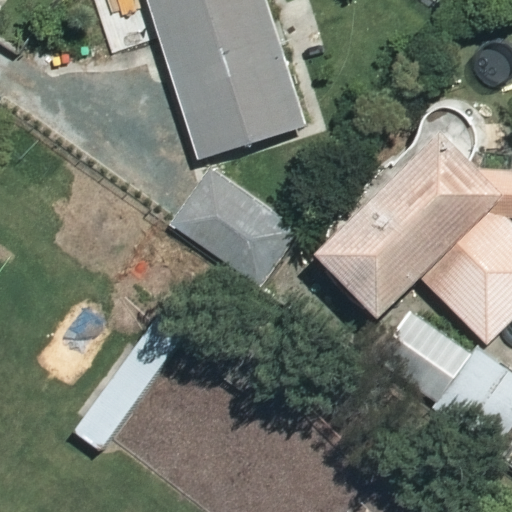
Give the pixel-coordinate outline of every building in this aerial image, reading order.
[(135,0),(95,0),(114,53),(150,40),(135,0)] [(317,131),(274,0),(157,0),(210,165),(317,131)] [(453,128),(328,258),(400,328),(437,289),(499,349),(511,335),(511,169),(495,169),(453,128)] [(289,223),(217,170),(173,229),(246,282),(289,223)] [(511,442),(511,385),(423,314),(383,364),(500,458),(511,442)]
